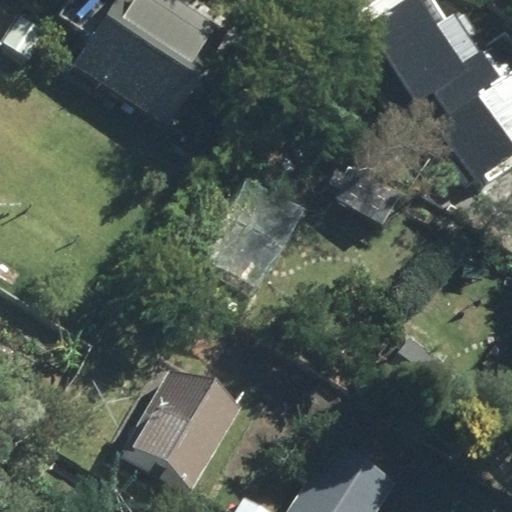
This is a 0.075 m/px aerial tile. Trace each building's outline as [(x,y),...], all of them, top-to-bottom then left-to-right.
[(127,0),(71,0),(52,30),(81,49),(66,72),(160,133),(211,55),(127,0)] [(511,172),(511,75),(507,66),(474,11),(433,35),(412,0),(386,0),(342,26),(402,128),(414,121),(462,202),(511,172)] [(74,112),(0,64),(0,131),(43,159),(74,112)] [(235,422),(170,383),(119,467),(183,507),(235,422)] [(375,511),(387,493),(321,454),(286,511),(375,511)]
